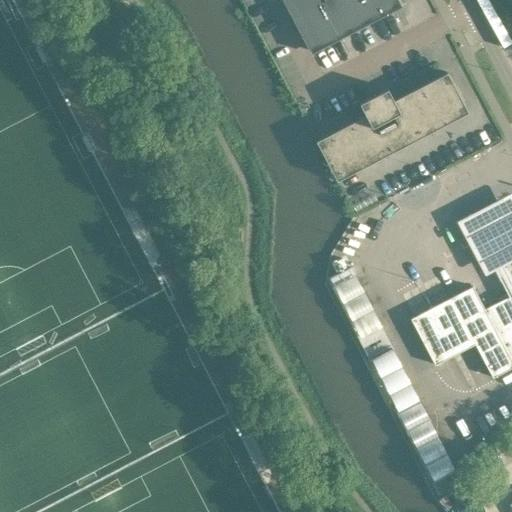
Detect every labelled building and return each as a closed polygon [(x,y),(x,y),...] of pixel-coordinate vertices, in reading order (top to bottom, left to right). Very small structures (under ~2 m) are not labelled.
[(398,0),(282,0),(311,54),(402,6),(398,0)] [(394,100),(388,88),(359,103),(366,115),(316,141),(337,181),(468,112),(447,72),(394,100)] [(511,293),(511,256),(511,254),(511,253),(511,186),(461,213),(488,266),(496,262),(511,293)] [(375,324),(356,264),(333,271),(352,331),(375,324)] [(474,343),(493,376),(511,366),(511,294),(485,309),(473,286),(411,319),(435,365),(474,343)] [(393,339),(370,349),(427,476),(450,466),(393,339)]
